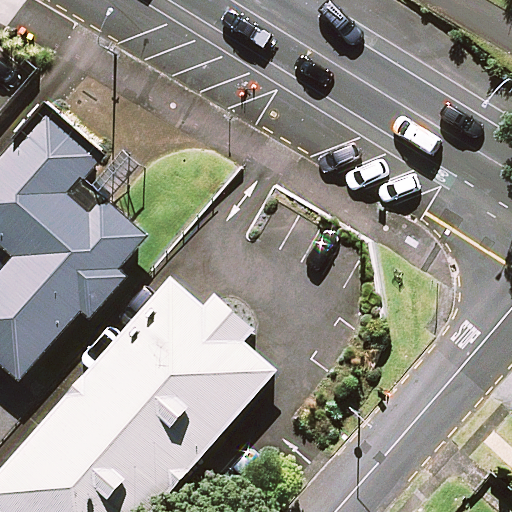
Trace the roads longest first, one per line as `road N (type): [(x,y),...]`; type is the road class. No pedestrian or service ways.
road 1 (secondary): [(511,167),(230,0)]
road 2 (residential): [(336,511),(511,311)]
